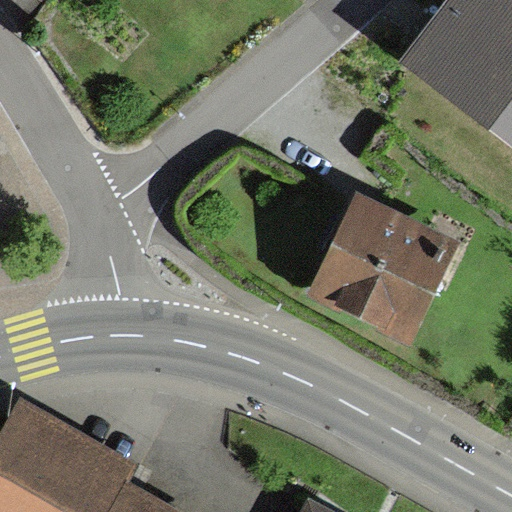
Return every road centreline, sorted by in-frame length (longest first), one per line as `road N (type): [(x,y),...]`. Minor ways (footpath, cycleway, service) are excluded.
road 1 (tertiary): [(118,337),(270,369),(511,496)]
road 2 (residential): [(102,210),(183,149),(347,0)]
road 3 (residential): [(0,56),(102,210)]
road 4 (residential): [(102,210),(118,337)]
road 5 (tertiary): [(0,359),(34,346),(118,337)]
